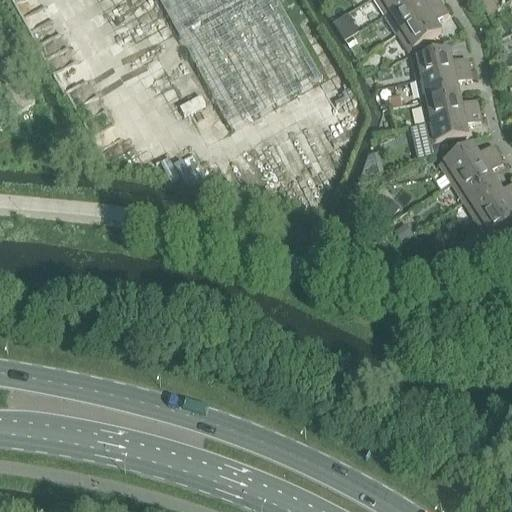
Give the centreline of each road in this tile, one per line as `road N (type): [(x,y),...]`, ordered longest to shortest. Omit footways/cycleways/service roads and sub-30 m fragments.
road 1 (secondary): [(399,511),(235,431),(0,373)]
road 2 (secondary): [(0,433),(217,482),(282,511)]
